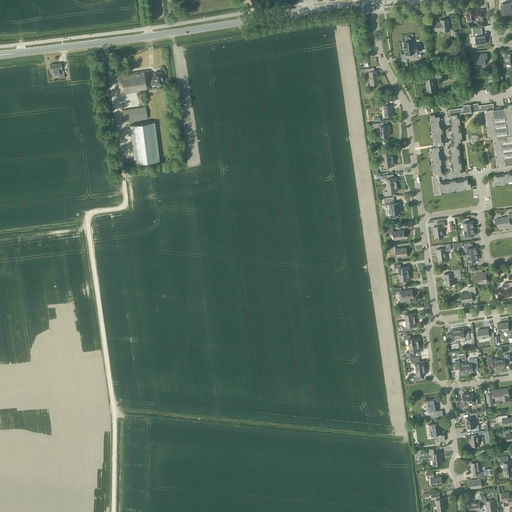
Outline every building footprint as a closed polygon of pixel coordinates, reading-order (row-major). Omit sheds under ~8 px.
[(501,14),(511,13),(511,3),(500,4),(501,8),(500,8),(500,11),(501,11),(501,14)] [(474,9),(466,10),(467,20),(475,19),(475,18),(484,17),(483,10),(474,11),(474,9)] [(441,31),(450,30),(448,19),(440,20),(441,22),(433,23),(434,31),(441,30),(441,31)] [(485,42),(486,41),(486,40),(485,39),(485,35),(482,36),(482,28),(472,29),(473,37),(475,37),(476,45),(485,44),(485,42)] [(405,40),(405,41),(404,42),(405,47),(404,48),(404,51),(405,51),(405,54),(409,54),(410,60),(418,59),(417,51),(420,50),(419,43),(413,44),(413,40),(412,41),(412,39),(412,38),(411,38),(411,37),(410,37),(409,37),(409,36),(408,36),(408,37),(407,37),(406,37),(406,38),(405,38),(405,39),(405,40)] [(485,59),(487,59),(487,53),(472,55),(472,61),(476,60),(476,66),(477,66),(476,65),(485,64),(485,65),(486,65),(485,59)] [(59,78),(65,78),(64,70),(62,71),(61,63),(49,65),(50,73),(56,72),(56,75),(58,75),(59,78)] [(370,85),(379,84),(377,71),(374,71),(374,68),(360,70),(361,74),(364,73),(366,83),(370,82),(370,85)] [(154,89),(153,86),(163,84),(162,80),(162,77),(161,72),(154,73),(154,76),(149,76),(148,70),(117,75),(120,94),(149,90),(154,89)] [(434,78),(440,77),(439,71),(431,72),(432,78),(425,79),(427,92),(435,91),(434,86),(435,86),(434,78)] [(139,105),(146,104),(144,92),(137,94),(139,105)] [(385,117),(393,116),(391,105),(388,105),(388,101),(379,103),(380,107),(383,107),(385,117)] [(483,111),(482,105),(478,105),(478,103),(463,105),(464,108),(460,108),(460,114),(483,111)] [(123,110),(125,122),(148,119),(147,107),(123,110)] [(457,114),(460,114),(460,108),(449,110),(450,122),(460,121),(459,118),(458,118),(457,114)] [(502,138),(503,145),(505,159),(506,165),(511,164),(511,134),(508,135),(507,128),(505,114),(504,108),(494,109),(494,115),(496,129),(497,137),(498,139),(502,138)] [(431,125),(439,124),(438,120),(440,119),(439,116),(435,117),(435,115),(430,115),(430,117),(432,117),(432,121),(431,121),(431,125)] [(487,131),(496,129),(494,115),(485,116),(486,121),(487,121),(488,128),(487,128),(487,131)] [(451,129),(459,128),(459,124),(460,124),(460,121),(450,122),(451,129)] [(156,122),(131,125),(136,164),(161,161),(156,122)] [(389,132),(390,132),(389,126),(384,126),(383,123),(374,124),(374,127),(376,127),(377,128),(380,127),(381,137),(390,136),(389,132)] [(452,136),(462,135),(461,131),(460,132),(459,128),(451,129),(452,136)] [(490,138),(497,137),(496,129),(487,131),(488,134),(489,134),(490,138)] [(433,139),(441,137),(440,133),(441,133),(441,130),(433,131),(434,135),(432,135),(433,139)] [(457,145),(458,145),(458,143),(458,142),(461,142),(461,138),(462,138),(462,135),(452,136),(453,144),(453,145),(457,145)] [(494,147),(503,145),(502,138),(498,139),(495,139),(495,144),(494,144),(494,147)] [(457,149),(457,145),(453,145),(449,146),(450,153),(459,152),(459,148),(457,149)] [(496,161),(505,159),(503,145),(494,147),(495,150),(496,150),(497,157),(495,158),(496,161)] [(383,161),(394,159),(393,152),(385,153),(384,150),(378,150),(378,154),(382,154),(383,161)] [(451,160),(459,159),(458,155),(460,155),(459,152),(450,153),(451,160)] [(387,167),(394,166),(394,159),(383,161),(384,167),(380,167),(380,171),(387,170),(387,167)] [(452,167),(461,166),(461,162),(459,163),(459,159),(451,160),(452,167)] [(505,159),(496,161),(496,164),(498,164),(498,167),(506,166),(506,165),(505,159)] [(433,169),(440,168),(440,164),(441,163),(441,161),(433,161),(434,166),(432,166),(433,169)] [(502,184),(509,183),(508,173),(501,174),(502,184)] [(493,185),(502,184),(501,174),(494,175),(494,180),(492,180),(493,185)] [(387,186),(397,184),(396,178),(388,179),(388,175),(381,176),(382,180),(386,180),(387,186)] [(439,183),(439,176),(439,175),(435,176),(432,176),(434,195),(441,194),(441,191),(439,183)] [(468,188),(471,188),(470,183),(468,183),(467,179),(460,180),(461,189),(465,189),(465,187),(468,187),(468,188)] [(458,190),(461,189),(460,180),(453,181),(454,189),(458,188),(458,190)] [(444,192),(448,191),(446,182),(439,183),(441,191),(444,190),(444,192)] [(390,192),(398,191),(397,184),(387,186),(388,192),(383,192),(384,196),(391,195),(390,192)] [(394,204),(394,200),(393,197),(384,198),(385,205),(389,205),(389,208),(388,208),(389,214),(390,218),(396,217),(395,214),(400,213),(400,209),(401,209),(400,203),(394,204)] [(509,221),(511,220),(511,212),(508,213),(509,216),(500,217),(500,218),(496,219),(494,219),(493,220),(494,223),(497,223),(497,227),(510,225),(509,221)] [(464,229),(474,228),(473,221),(469,221),(469,218),(460,219),(461,224),(463,223),(464,229)] [(437,226),(433,227),(434,232),(435,238),(443,237),(442,227),(445,226),(444,221),(437,222),(437,226)] [(394,240),(405,238),(403,230),(393,232),(392,228),(386,229),(387,233),(390,232),(391,235),(393,235),(394,240)] [(471,234),(475,234),(474,228),(464,229),(465,234),(462,234),(463,239),(471,238),(471,234)] [(468,255),(478,253),(477,247),(473,248),(472,244),(472,243),(470,244),(464,245),(465,250),(467,250),(468,255)] [(451,250),(450,244),(442,245),(442,249),(436,249),(437,254),(438,254),(439,261),(447,260),(445,251),(451,250)] [(397,257),(407,255),(406,248),(395,249),(395,246),(389,247),(390,253),(396,252),(397,257)] [(474,261),(478,260),(478,253),(468,255),(469,260),(466,261),(467,265),(475,264),(474,261)] [(399,274),(410,273),(409,267),(401,268),(401,264),(394,265),(394,269),(398,268),(399,274)] [(453,276),(460,275),(459,269),(451,270),(451,273),(444,274),(444,278),(445,278),(446,285),(454,284),(453,276)] [(478,284),(487,283),(486,272),(482,272),(482,269),(474,270),(475,274),(477,273),(478,284)] [(403,281),(411,280),(410,273),(399,274),(400,281),(396,281),(397,285),(403,284),(403,281)] [(509,296),(511,295),(511,290),(511,289),(511,282),(503,284),(502,284),(503,289),(500,289),(501,291),(498,291),(497,292),(498,295),(499,296),(501,296),(502,297),(507,296),(507,297),(509,297),(509,296)] [(469,293),(461,294),(462,302),(469,301),(469,302),(473,301),(473,297),(476,297),(475,286),(468,287),(469,293)] [(410,302),(410,298),(413,297),(412,290),(401,291),(401,288),(394,289),(395,292),(399,292),(399,294),(400,302),(403,301),(404,303),(410,302)] [(406,321),(416,319),(415,313),(407,314),(407,310),(400,311),(401,315),(405,314),(406,321)] [(409,327),(417,325),(416,319),(406,321),(407,327),(402,328),(403,331),(410,330),(409,327)] [(499,332),(509,331),(508,322),(498,323),(499,332)] [(465,340),(469,340),(468,331),(464,332),(463,328),(457,329),(458,338),(464,338),(465,340)] [(478,338),(489,337),(488,328),(477,330),(478,338)] [(452,339),(458,338),(457,329),(451,330),(451,334),(446,335),(447,343),(452,342),(452,339)] [(409,345),(419,344),(418,337),(411,339),(410,335),(407,335),(407,333),(403,333),(403,336),(404,339),(408,339),(409,345)] [(416,351),(420,350),(419,344),(409,345),(410,352),(406,352),(406,356),(416,354),(416,351)] [(505,363),(510,362),(509,354),(504,355),(505,358),(498,358),(500,368),(506,367),(505,363)] [(500,368),(498,358),(492,359),(492,356),(487,357),(488,365),(493,364),(493,369),(500,368)] [(415,370),(424,368),(424,362),(419,362),(418,358),(411,359),(411,364),(414,363),(415,370)] [(473,367),(478,367),(477,358),(468,359),(469,362),(466,363),(467,372),(473,371),(473,367)] [(467,372),(466,363),(459,364),(459,361),(454,361),(455,370),(460,369),(460,373),(467,372)] [(421,375),(425,375),(424,368),(415,370),(416,376),(413,376),(414,381),(422,380),(421,375)] [(509,396),(508,388),(492,390),(492,393),(491,394),(492,398),(502,397),(503,401),(508,400),(508,396),(509,396)] [(473,405),(478,405),(477,398),(474,398),(473,393),(467,394),(469,403),(472,402),(473,405)] [(466,403),(469,403),(467,394),(462,394),(463,400),(459,400),(460,407),(465,406),(466,403)] [(434,418),(443,416),(442,410),(437,411),(437,410),(435,399),(426,401),(427,411),(433,410),(434,418)] [(466,423),(475,422),(474,419),(477,418),(477,413),(470,414),(470,417),(465,418),(466,423)] [(503,425),(511,423),(511,418),(511,417),(507,418),(507,415),(498,416),(499,422),(503,421),(503,425)] [(472,431),(479,430),(478,425),(475,425),(475,422),(466,423),(466,429),(472,428),(472,431)] [(437,442),(445,441),(444,434),(440,435),(440,434),(438,423),(429,425),(431,435),(436,434),(437,436),(436,436),(437,442)] [(478,435),(484,434),(483,430),(474,432),(474,435),(470,436),(471,446),(479,445),(478,435)] [(507,441),(511,440),(511,433),(509,433),(509,430),(502,431),(503,437),(506,437),(507,441)] [(441,459),(442,459),(441,452),(437,453),(437,448),(429,449),(430,454),(432,454),(433,465),(442,464),(441,459)] [(505,476),(511,474),(511,461),(508,462),(507,456),(499,457),(500,465),(503,464),(505,476)] [(483,470),(484,472),(480,472),(478,461),(470,463),(472,473),(476,473),(477,476),(484,475),(494,474),(493,468),(483,470)] [(432,486),(442,484),(441,476),(434,477),(433,476),(434,476),(433,472),(426,473),(427,477),(430,476),(430,478),(432,486)] [(485,478),(484,475),(477,476),(477,479),(470,480),(471,488),(482,487),(480,479),(485,478)] [(509,504),(511,503),(511,494),(509,495),(509,492),(501,493),(502,501),(508,500),(509,504)] [(437,511),(446,510),(444,498),(440,499),(439,497),(440,497),(439,493),(431,494),(432,498),(435,498),(437,511)] [(480,505),(483,504),(482,498),(479,499),(479,501),(469,503),(470,511),(481,509),(480,505)] [(488,511),(496,511),(494,500),(486,501),(486,498),(482,498),(483,504),(486,504),(488,511)]
